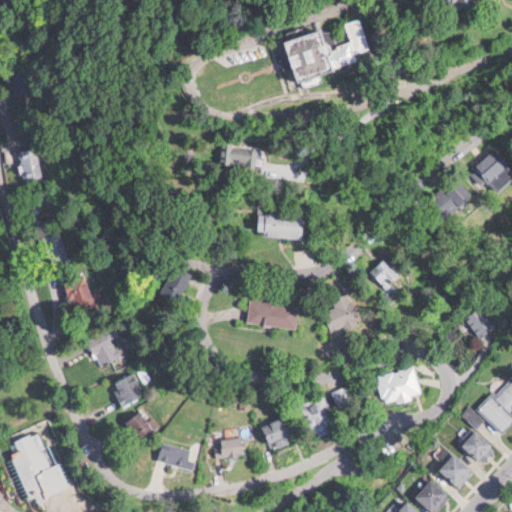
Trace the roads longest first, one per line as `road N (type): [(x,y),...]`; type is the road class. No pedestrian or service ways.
road 1 (residential): [(511,124),(467,151),(382,234),(289,262),(224,266),(205,288),(201,333),(210,354),(240,378),(287,388),(418,353),(445,357),(454,378),(449,403),(262,511)]
road 2 (residential): [(0,19),(19,240),(77,414),(110,475),(132,495),(184,500),(298,472),(352,442),(380,442)]
road 3 (residential): [(511,49),(330,113),(236,124),(208,115),(193,77),(200,64),(347,0)]
